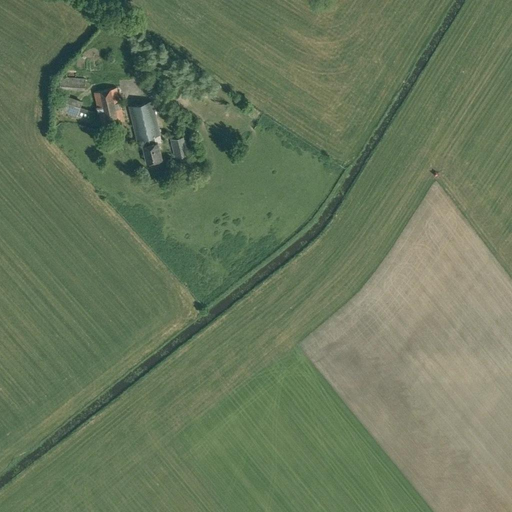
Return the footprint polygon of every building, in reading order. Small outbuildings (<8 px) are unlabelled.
[(61,78),(60,88),(85,90),(85,79),(61,78)] [(118,122),(124,121),(117,87),(95,92),(102,126),(107,124),(109,131),(119,128),(118,122)] [(63,96),(58,111),(90,122),(94,112),(80,107),(82,102),(63,96)] [(143,139),(145,145),(144,146),(148,163),(162,159),(158,142),(156,143),(154,136),(160,134),(152,101),(130,106),(138,140),(143,139)] [(185,136),(171,139),(175,157),(190,153),(185,136)]
